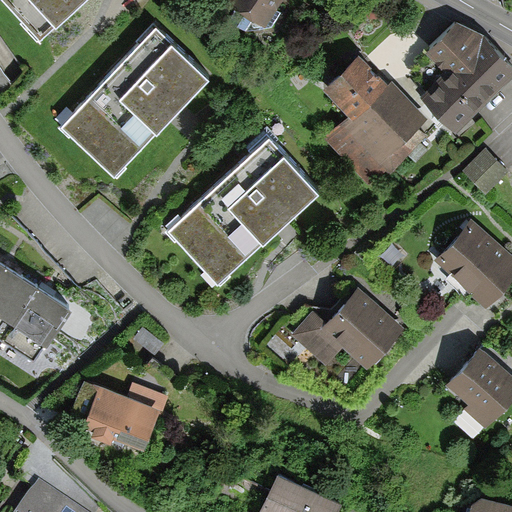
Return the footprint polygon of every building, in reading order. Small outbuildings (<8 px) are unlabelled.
[(8,0),(41,37),(82,0),(8,0)] [(232,0),(231,3),(270,26),(285,0),(232,0)] [(461,125),(511,77),(511,57),(489,34),(463,18),(431,50),(449,72),(431,94),(461,125)] [(117,172),(212,72),(159,22),(64,121),(117,172)] [(420,122),(428,113),(392,77),(389,81),(360,52),(328,84),(352,108),(327,134),(370,178),(385,163),(391,168),(428,130),(420,122)] [(218,279),(322,184),(273,131),(169,225),(218,279)] [(489,146),(464,167),(486,191),(510,170),(489,146)] [(487,296),(511,266),(511,249),(472,215),(438,254),(487,296)] [(0,259),(0,337),(34,359),(69,303),(45,288),(15,269),(0,259)] [(372,364),(406,324),(360,285),(331,318),(318,307),(299,330),(333,360),(347,343),(372,364)] [(487,422),(511,391),(511,368),(483,344),(452,382),(473,398),(467,406),(487,422)] [(145,447),(159,411),(163,413),(171,393),(132,379),(128,390),(85,374),(70,412),(84,418),(83,422),(93,426),(91,431),(112,439),(114,434),(145,447)] [(335,511),(337,509),(273,477),(255,511),(335,511)] [(22,511),(89,511),(45,481),(22,511)] [(511,511),(511,505),(479,498),(476,511),(511,511)]
